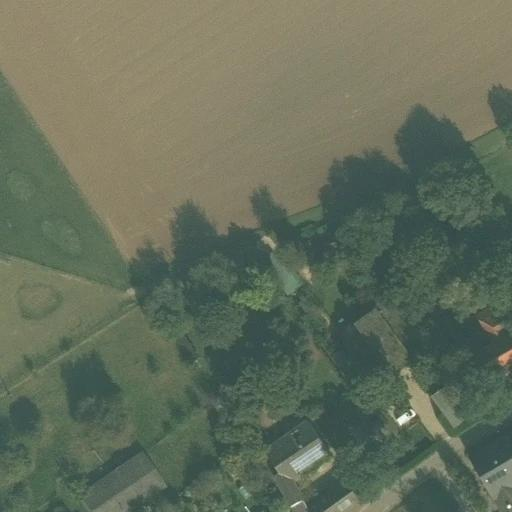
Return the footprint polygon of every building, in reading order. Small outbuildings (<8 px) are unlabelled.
[(391,311),(379,321),(376,317),(360,328),(366,336),(349,349),(367,373),(384,361),(389,367),(398,360),(392,352),(411,338),(391,311)] [(494,346),(473,358),(490,387),(511,373),(511,344),(508,338),(507,338),(498,323),(485,330),(494,346)] [(387,382),(371,395),(380,407),(396,394),(387,382)] [(432,399),(459,427),(476,412),(449,383),(432,399)] [(330,456),(308,423),(265,453),(276,470),(295,456),(307,472),(330,456)] [(511,434),(501,441),(511,459),(511,434)] [(511,459),(501,441),(469,460),(494,502),(511,491),(511,459)] [(145,451),(78,494),(89,511),(130,511),(169,487),(145,451)] [(355,480),(308,505),(312,511),(356,511),(369,505),(355,480)]
